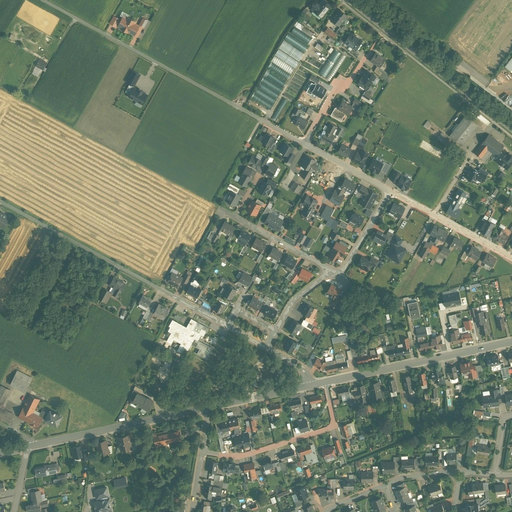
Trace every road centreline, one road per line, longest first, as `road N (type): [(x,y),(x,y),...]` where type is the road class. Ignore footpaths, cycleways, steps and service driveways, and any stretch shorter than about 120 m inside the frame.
road 1 (residential): [(305,144),(42,0)]
road 2 (residential): [(226,326),(0,201)]
road 3 (tertiary): [(348,0),(511,128)]
road 4 (tertiary): [(511,341),(324,381)]
road 5 (tertiary): [(206,407),(32,445)]
road 6 (residential): [(201,452),(238,456),(335,425)]
road 7 (residential): [(511,257),(390,190)]
